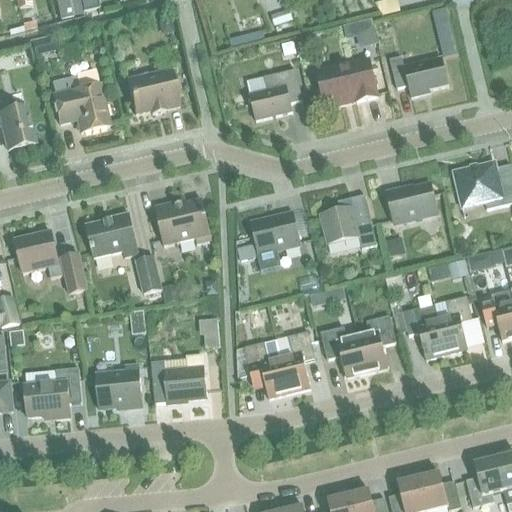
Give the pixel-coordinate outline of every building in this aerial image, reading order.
[(30,0),(17,0),(20,12),(32,9),(30,0)] [(85,18),(80,0),(55,0),(61,23),(85,18)] [(80,0),(84,15),(84,14),(98,11),(95,0),(80,0)] [(377,14),(397,12),(395,0),(385,0),(375,1),(377,14)] [(171,21),(158,24),(160,32),(166,36),(174,34),(171,21)] [(350,30),(345,31),(348,44),(359,41),(368,39),(370,51),(379,49),(373,24),(368,26),(350,30)] [(36,26),(23,28),(24,35),(37,32),(36,26)] [(263,34),(230,43),(232,51),(265,43),(263,34)] [(54,39),(30,44),(33,59),(57,53),(54,39)] [(456,47),(442,50),(444,62),(459,59),(459,58),(456,47)] [(390,64),(397,93),(409,90),(412,102),(425,99),(424,95),(429,94),(429,95),(450,90),(443,62),(405,71),(402,61),(390,64)] [(357,106),(379,101),(370,64),(317,76),(326,112),(357,104),(357,106)] [(127,84),(135,118),(151,114),(152,118),(166,115),(165,113),(180,109),(170,68),(157,72),(158,77),(127,84)] [(296,74),(264,81),(247,85),(250,99),(256,125),(293,116),(291,108),(304,105),(296,74)] [(99,89),(98,89),(95,76),(76,80),(79,93),(53,99),(60,127),(78,123),(81,136),(109,130),(99,89)] [(8,154),(35,147),(27,111),(10,115),(7,103),(0,104),(0,130),(3,130),(8,154)] [(454,176),(462,207),(485,202),(487,214),(511,207),(511,168),(511,169),(497,172),(496,166),(454,176)] [(401,193),(387,196),(395,228),(438,217),(431,188),(402,195),(401,193)] [(378,250),(366,199),(350,203),(352,211),(321,218),(328,249),(359,242),(362,253),(378,250)] [(155,211),(164,250),(196,243),(197,249),(213,245),(203,204),(171,211),(171,208),(155,211)] [(251,228),(250,228),(261,274),(280,269),(276,254),(301,248),(294,216),(280,219),(280,221),(251,228)] [(130,217),(113,221),(113,224),(105,226),(104,225),(87,230),(95,263),(124,256),(125,262),(140,258),(130,217)] [(52,236),(16,244),(24,278),(49,272),(51,283),(66,279),(70,298),(88,294),(80,259),(58,264),(52,236)] [(391,260),(406,257),(402,241),(388,245),(391,260)] [(253,249),(238,252),(241,265),(256,261),(253,249)] [(474,260),(468,261),(471,274),(477,272),(493,269),(490,256),(474,260)] [(163,294),(154,261),(137,265),(145,299),(163,294)] [(466,264),(449,268),(452,281),(469,277),(466,264)] [(297,287),(309,292),(315,280),(302,274),(297,287)] [(403,282),(387,286),(390,296),(405,292),(403,282)] [(164,293),(166,306),(185,303),(183,290),(164,293)] [(494,306),(482,308),(488,332),(499,329),(503,345),(511,343),(511,294),(511,293),(492,298),(494,306)] [(321,297),(311,299),(314,310),(324,308),(321,297)] [(438,322),(448,359),(469,354),(462,327),(473,324),(467,301),(446,306),(450,319),(438,322)] [(14,302),(0,305),(0,322),(3,334),(21,329),(14,302)] [(448,359),(438,322),(435,309),(403,317),(409,340),(420,338),(427,364),(448,359)] [(144,314),(131,315),(133,337),(147,336),(144,314)] [(370,338),(359,341),(368,379),(389,373),(383,351),(397,347),(390,320),(367,326),(370,338)] [(235,326),(236,341),(253,339),(252,325),(235,326)] [(368,379),(359,341),(348,343),(345,331),(321,337),(328,364),(341,361),(347,384),(368,379)] [(23,334),(10,335),(12,349),(24,348),(23,334)] [(292,357),(281,359),(281,361),(290,398),(311,393),(305,366),(316,363),(309,336),(289,341),(292,357)] [(219,338),(205,339),(206,353),(220,352),(219,338)] [(266,347),(245,352),(251,379),(263,376),(264,380),(269,403),(290,398),(281,361),(281,359),(277,345),(266,348),(266,347)] [(166,365),(152,366),(156,408),(167,407),(168,409),(182,408),(181,406),(208,403),(205,371),(204,359),(188,360),(189,372),(174,374),(167,374),(166,365)] [(324,369),(329,390),(339,388),(334,367),(324,369)] [(127,377),(96,379),(99,414),(118,412),(118,411),(127,410),(127,413),(144,411),(140,370),(126,371),(127,377)] [(57,386),(25,389),(28,422),(56,419),(56,423),(71,422),(70,408),(83,407),(80,372),(56,374),(57,386)] [(0,416),(14,415),(11,386),(0,386),(0,416)] [(511,459),(496,463),(504,495),(508,509),(511,507),(511,459)] [(504,495),(496,463),(475,468),(478,482),(467,484),(473,511),(495,507),(493,498),(504,495)] [(420,482),(426,511),(445,511),(449,511),(448,511),(461,511),(455,485),(443,488),(441,477),(420,482)] [(426,511),(420,482),(399,487),(401,498),(389,501),(391,511),(426,511)] [(349,500),(352,511),(387,511),(385,502),(373,505),(370,494),(349,500)] [(330,511),(352,511),(349,500),(328,505),(330,511)]
